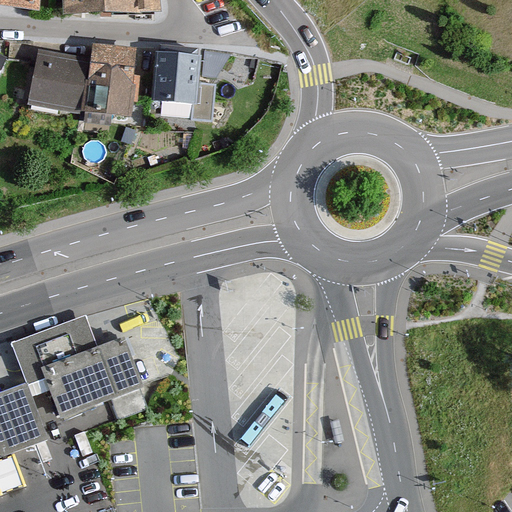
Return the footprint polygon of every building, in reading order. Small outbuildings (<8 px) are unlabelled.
[(0,0),(0,5),(41,11),(42,0),(0,0)] [(66,0),(67,15),(163,12),(161,0),(66,0)] [(96,44),(94,58),(88,109),(131,115),(139,50),(96,44)] [(88,109),(94,58),(40,49),(32,101),(88,109)] [(200,56),(157,50),(150,101),(193,106),(197,83),(200,56)] [(215,85),(197,83),(193,106),(191,122),(210,125),(215,85)] [(39,371),(95,350),(83,317),(8,345),(23,386),(42,379),(39,371)] [(148,409),(122,340),(95,350),(39,371),(42,379),(65,440),(148,409)] [(0,459),(45,443),(23,386),(0,395),(0,459)]
